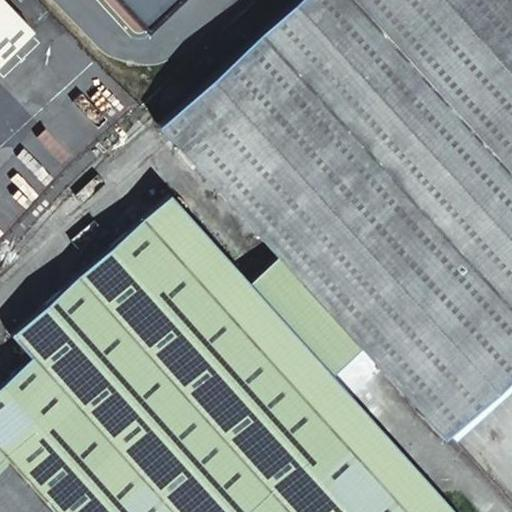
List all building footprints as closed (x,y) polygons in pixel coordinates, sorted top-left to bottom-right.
[(167,138),(276,256),(359,346),(441,435),(511,369),(511,0),(291,0),(156,125),(167,138)] [(0,7),(0,65),(29,38),(0,7)] [(452,511),(329,374),(247,281),(167,193),(11,333),(31,355),(0,382),(0,511),(452,511)] [(276,256),(258,271),(341,363),(359,346),(276,256)] [(341,363),(258,271),(247,281),(329,374),(341,363)]
